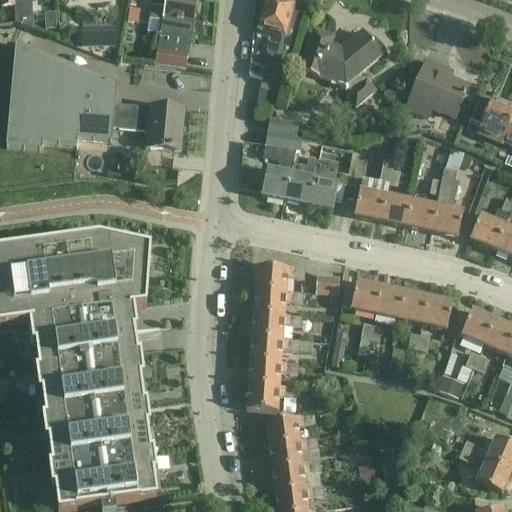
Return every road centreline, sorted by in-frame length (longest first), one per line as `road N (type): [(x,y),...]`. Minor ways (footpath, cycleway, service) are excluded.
road 1 (residential): [(511,299),(444,276),(215,226)]
road 2 (residential): [(224,511),(203,355),(215,226)]
road 3 (residential): [(215,226),(239,0)]
